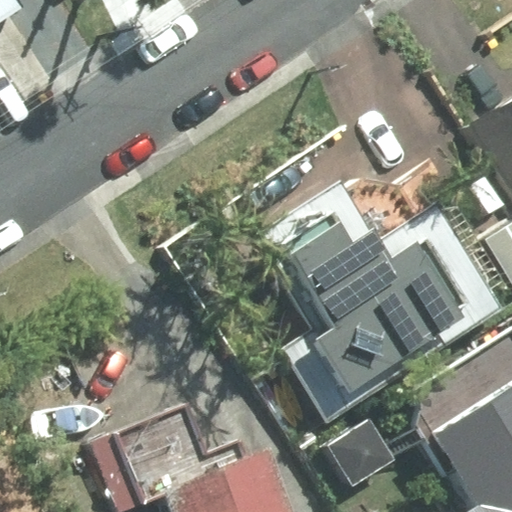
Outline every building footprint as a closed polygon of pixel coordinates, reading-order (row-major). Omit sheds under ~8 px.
[(511,89),(451,129),(511,219),(511,89)] [(308,431),(474,321),(404,216),(347,254),(305,192),(223,247),(285,339),(258,357),(308,431)] [(511,511),(511,404),(498,383),(400,448),(443,511),(511,511)] [(133,502),(136,511),(260,511),(237,458),(225,463),(218,447),(187,460),(166,410),(105,436),(133,502)] [(375,466),(348,426),(308,453),(334,493),(375,466)]
